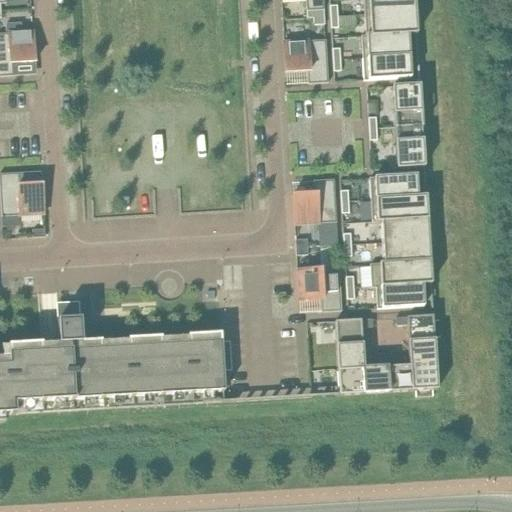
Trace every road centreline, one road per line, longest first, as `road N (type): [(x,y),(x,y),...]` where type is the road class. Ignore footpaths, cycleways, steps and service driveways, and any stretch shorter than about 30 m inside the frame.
road 1 (residential): [(263,0),(272,236),(254,244),(62,254)]
road 2 (residential): [(62,254),(47,0)]
road 3 (tertiary): [(511,504),(293,511)]
